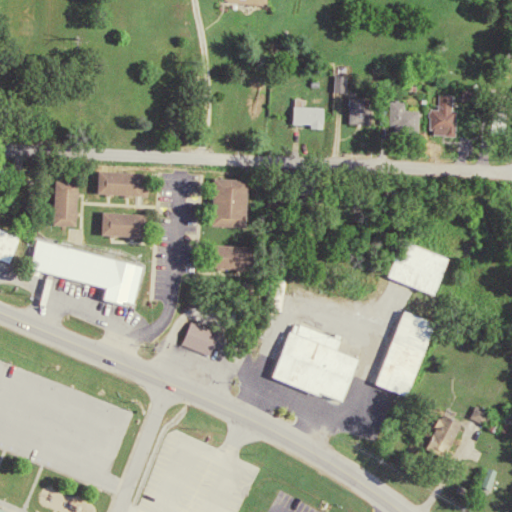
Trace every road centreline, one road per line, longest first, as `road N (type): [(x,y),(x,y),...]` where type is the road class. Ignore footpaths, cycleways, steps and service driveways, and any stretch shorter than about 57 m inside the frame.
road 1 (residential): [(0,147),(511,168)]
road 2 (secondary): [(398,511),(278,435),(0,310)]
